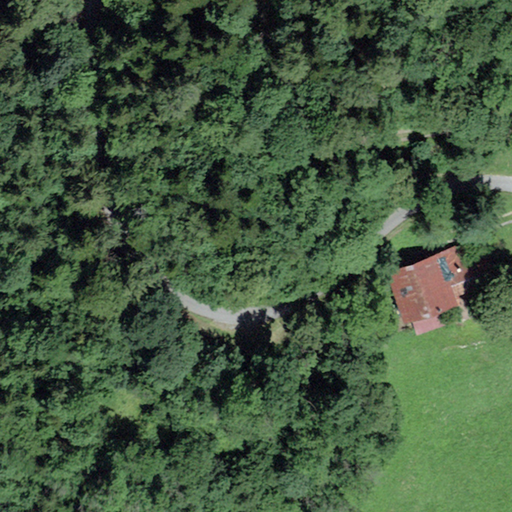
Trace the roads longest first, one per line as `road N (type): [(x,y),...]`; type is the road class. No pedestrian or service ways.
road 1 (residential): [(92,0),(90,83),(115,222),(152,274),(203,308),(249,318),(277,312),(330,283),(424,198),(466,182),(511,185)]
road 2 (track): [(511,137),(444,130),(341,142),(322,137),(290,86),(260,0)]
